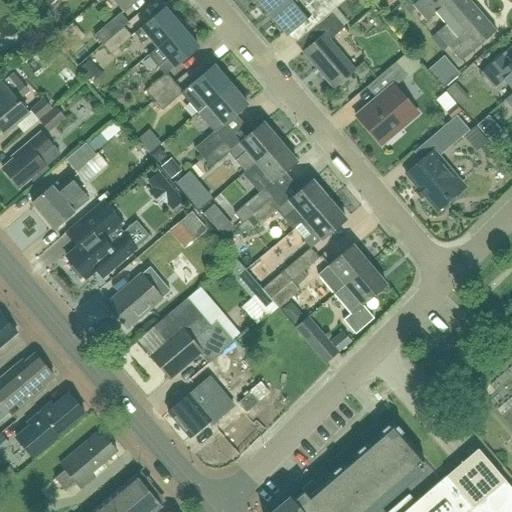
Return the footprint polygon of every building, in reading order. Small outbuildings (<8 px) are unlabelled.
[(113,0),(123,11),(136,0),(113,0)] [(286,34),(300,22),(309,15),(308,14),(323,0),(256,0),(286,34)] [(323,0),(308,14),(309,15),(300,22),(316,40),(301,52),(331,88),(354,69),(329,39),(343,27),(331,12),(344,0),(323,0)] [(351,0),(340,10),(353,24),(371,8),(364,0),(351,0)] [(374,0),(380,10),(397,0),(374,0)] [(471,1),(470,0),(417,0),(412,5),(425,19),(434,11),(445,24),(471,1)] [(461,61),(496,30),(471,1),(445,24),(446,25),(437,32),(461,61)] [(157,48),(181,27),(164,8),(134,34),(142,44),(148,38),(157,48)] [(102,45),(123,28),(127,23),(120,15),(94,36),(95,37),(84,46),(90,54),(102,45)] [(66,51),(87,42),(78,22),(57,31),(66,51)] [(198,47),(181,27),(157,48),(147,56),(160,72),(165,71),(170,71),(198,47)] [(110,55),(131,37),(123,28),(102,45),(110,55)] [(45,64),(58,53),(48,41),(35,52),(45,64)] [(501,78),(511,91),(511,59),(508,63),(500,54),(479,72),(492,86),(501,78)] [(450,83),(461,70),(449,59),(437,73),(450,83)] [(399,128),(416,114),(393,87),(405,76),(394,63),(366,87),(374,98),(354,115),(376,141),(396,124),(399,128)] [(184,99),(197,114),(229,86),(213,67),(184,91),(185,96),(184,99)] [(153,101),(174,84),(166,74),(145,92),(153,101)] [(19,100),(29,91),(21,82),(11,91),(2,81),(0,82),(0,127),(5,133),(29,112),(19,100)] [(161,111),(182,94),(174,84),(153,101),(161,111)] [(224,125),(246,105),(229,86),(206,106),(197,114),(213,133),(193,150),(202,160),(222,142),(215,133),(224,125)] [(511,91),(503,99),(511,109),(511,91)] [(39,119),(52,108),(44,98),(31,109),(39,119)] [(39,119),(49,131),(64,118),(55,106),(39,119)] [(438,157),(468,131),(455,117),(413,153),(420,162),(405,174),(416,188),(419,186),(436,206),(461,184),(438,157)] [(230,152),(222,142),(202,160),(210,170),(228,155),(235,163),(246,154),(255,164),(279,144),(262,124),(230,152)] [(19,153),(2,168),(19,187),(31,177),(33,180),(48,167),(45,165),(59,153),(41,131),(17,151),(19,153)] [(301,133),(290,141),(298,152),(309,144),(301,133)] [(90,190),(118,165),(94,137),(85,145),(84,144),(65,161),(90,190)] [(295,163),(279,144),(255,164),(255,165),(243,175),(253,186),(256,183),(259,188),(264,185),(267,187),(295,163)] [(183,202),(158,173),(147,182),(152,188),(147,192),(162,208),(166,205),(172,211),(183,202)] [(76,198),(82,192),(71,180),(61,189),(56,182),(31,204),(54,230),(82,205),(76,198)] [(294,231),(295,230),(294,229),(328,200),(312,181),(280,208),(272,199),(251,216),(252,217),(260,227),(277,212),(294,231)] [(252,217),(251,216),(272,199),(264,190),(234,216),(243,225),(252,217)] [(321,240),(323,239),(345,219),(328,200),(294,229),(295,230),(304,241),(311,249),(321,240)] [(103,201),(82,219),(65,233),(77,247),(65,257),(72,265),(69,268),(79,279),(82,276),(84,279),(95,269),(102,277),(136,248),(118,227),(123,224),(103,201)] [(193,241),(206,230),(191,213),(178,224),(193,241)] [(146,262),(160,253),(155,245),(141,253),(146,262)] [(333,294),(368,264),(351,245),(317,275),(333,294)] [(282,272),(291,281),(313,262),(305,253),(282,272)] [(277,308),(269,299),(261,289),(237,261),(227,270),(267,317),(277,308)] [(385,284),(368,264),(333,294),(349,313),(342,319),(354,334),(373,319),(361,305),(385,284)] [(282,272),(261,289),(269,299),(290,281),(282,272)] [(126,328),(160,299),(139,275),(106,304),(126,328)] [(290,281),(269,299),(277,308),(298,291),(290,281)] [(235,341),(224,328),(217,320),(211,325),(188,298),(154,327),(167,341),(150,356),(169,379),(200,353),(209,363),(235,341)] [(0,348),(17,333),(0,313),(0,348)] [(304,321),(294,329),(325,364),(335,355),(304,321)] [(43,385),(53,377),(33,354),(23,362),(21,359),(0,377),(0,400),(13,415),(45,387),(43,385)] [(460,389),(470,380),(463,373),(453,382),(460,389)] [(207,398),(219,388),(209,376),(167,412),(189,437),(209,419),(202,411),(211,403),(207,398)] [(222,433),(265,406),(255,390),(212,416),(222,433)] [(58,436),(84,413),(67,393),(52,406),(50,403),(38,413),(27,423),(29,426),(15,438),(32,457),(57,435),(58,436)] [(302,492),(291,501),(289,498),(272,511),(361,511),(423,459),(392,422),(377,435),(382,441),(373,449),(367,443),(352,456),(358,462),(348,470),(343,464),(328,477),(333,483),(324,491),(319,485),(306,496),(302,492)] [(74,482),(80,488),(94,476),(91,473),(116,451),(101,434),(98,436),(95,433),(59,464),(64,470),(54,478),(64,490),(74,482)] [(511,511),(511,489),(496,471),(487,478),(484,474),(461,493),(446,476),(446,475),(416,501),(403,511),(511,511)] [(153,511),(159,507),(158,506),(161,504),(136,474),(133,476),(132,475),(88,511),(153,511)]
